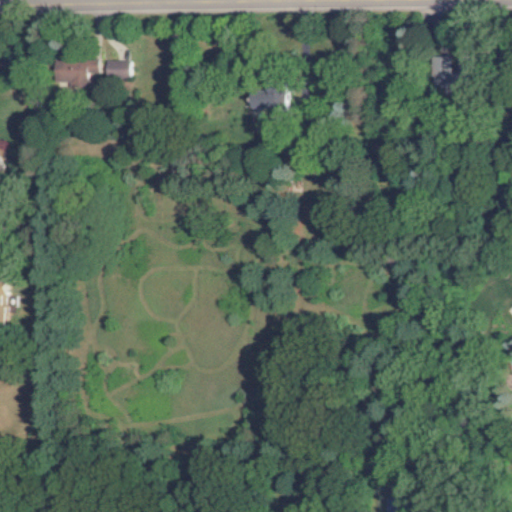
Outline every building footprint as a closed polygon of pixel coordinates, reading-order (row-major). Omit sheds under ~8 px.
[(476,56),(453,56),(453,89),(475,89),(476,56)] [(131,61),(107,60),(107,77),(131,77),(131,61)] [(62,82),(72,82),(72,87),(91,87),(91,73),(102,72),(101,61),(61,62),(62,82)] [(288,88),(248,89),(248,108),(288,107),(288,88)] [(0,328),(11,329),(12,280),(0,279),(0,328)]
